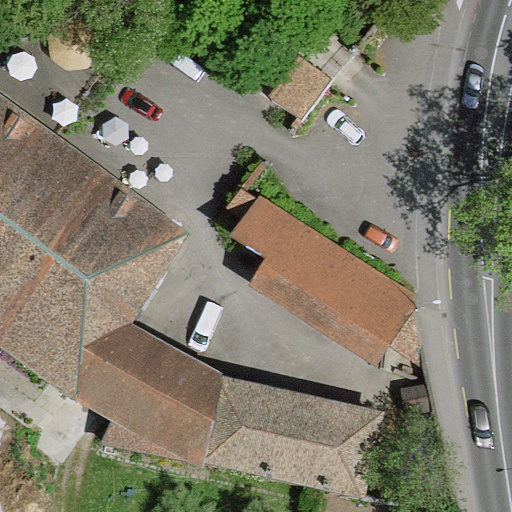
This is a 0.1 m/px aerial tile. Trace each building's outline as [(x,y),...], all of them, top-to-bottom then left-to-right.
[(304,62),(275,101),(299,119),(305,125),(334,85),(304,62)] [(0,341),(80,400),(127,331),(186,243),(52,145),(0,106),(0,341)] [(251,219),(260,202),(245,193),(236,209),(251,219)] [(282,265),(306,232),(260,202),(251,219),(239,240),(282,265)] [(387,337),(412,298),(306,232),(282,265),(274,276),(382,345),(387,337)] [(428,362),(412,298),(387,337),(398,344),(428,362)] [(222,387),(127,331),(80,400),(120,420),(106,446),(205,467),(222,387)] [(380,423),(222,387),(205,467),(366,501),(380,423)]
